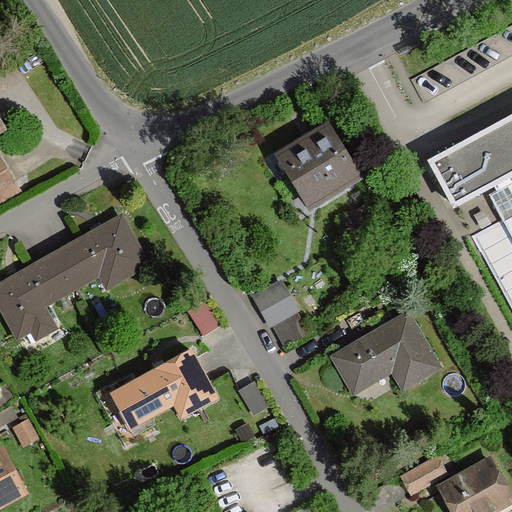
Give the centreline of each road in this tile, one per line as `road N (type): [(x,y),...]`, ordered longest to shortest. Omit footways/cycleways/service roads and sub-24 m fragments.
road 1 (residential): [(353,511),(138,148)]
road 2 (tertiary): [(441,0),(138,148)]
road 3 (tertiary): [(138,148),(36,0)]
road 4 (residential): [(138,148),(0,225)]
